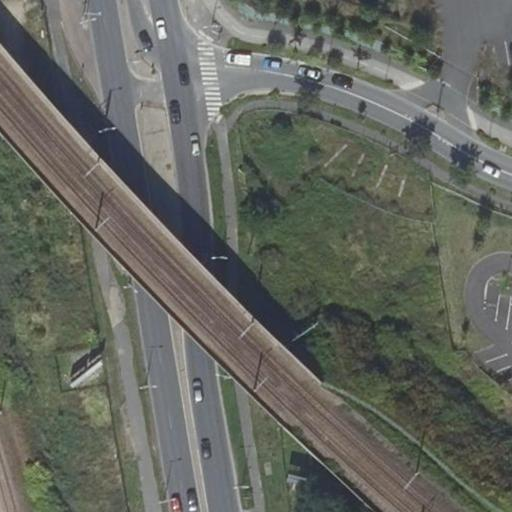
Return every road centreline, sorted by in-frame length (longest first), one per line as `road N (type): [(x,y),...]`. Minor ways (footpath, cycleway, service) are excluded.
road 1 (primary): [(97,0),(181,511)]
road 2 (primary): [(229,511),(202,337),(177,70)]
road 3 (tertiary): [(177,70),(278,73),(320,83),(511,177)]
